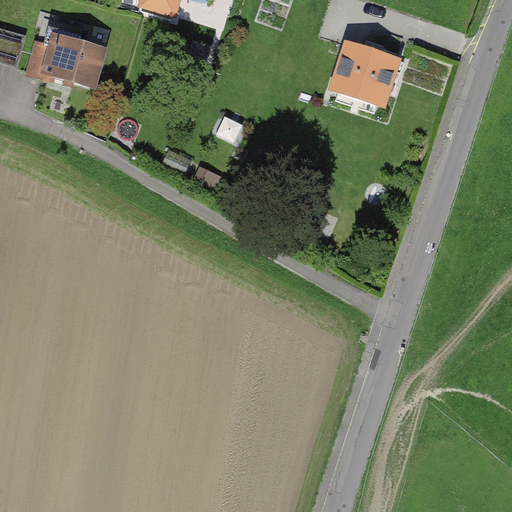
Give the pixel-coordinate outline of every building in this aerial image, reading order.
[(182,0),(141,0),(138,11),(177,21),(182,0)] [(25,38),(0,31),(0,61),(18,67),(25,38)] [(108,53),(48,37),(36,82),(95,99),(108,53)] [(387,116),(403,64),(346,46),(329,98),(387,116)] [(294,200),(284,225),(315,237),(325,212),(294,200)]
